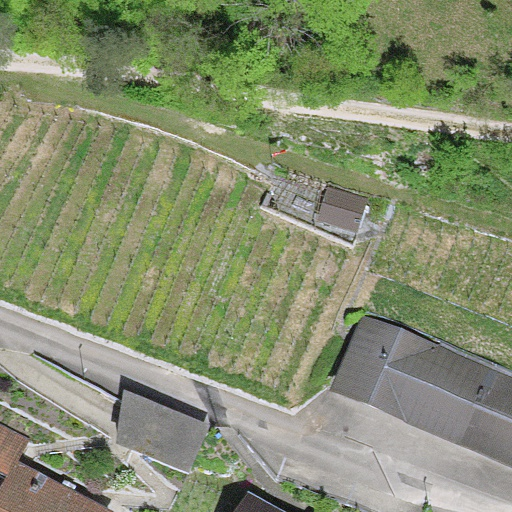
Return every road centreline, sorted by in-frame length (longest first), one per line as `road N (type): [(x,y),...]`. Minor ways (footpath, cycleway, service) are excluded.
road 1 (residential): [(0,323),(500,511)]
road 2 (track): [(0,58),(511,126)]
